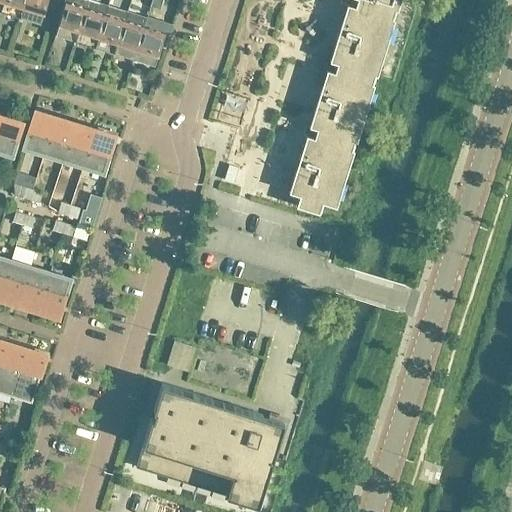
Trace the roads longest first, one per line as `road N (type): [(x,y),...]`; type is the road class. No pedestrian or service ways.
road 1 (residential): [(84,511),(189,173),(180,135),(223,0)]
road 2 (tertiary): [(369,511),(511,58)]
